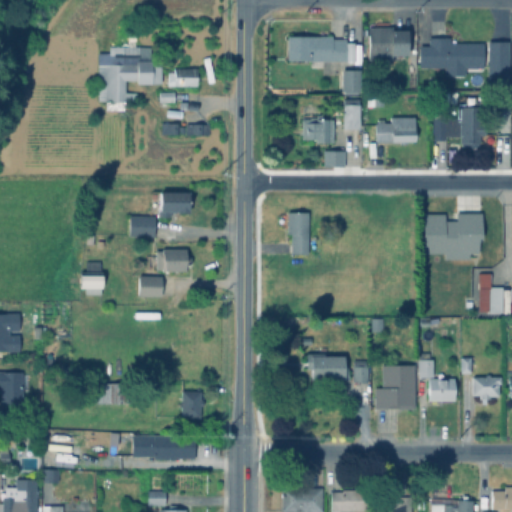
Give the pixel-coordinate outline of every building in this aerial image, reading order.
[(395,26),(395,29),(409,29),(410,54),(395,55),(395,58),(370,59),(369,27),(395,26)] [(348,38),(348,60),(288,60),(288,35),(334,35),(333,38),(348,38)] [(485,42),(485,67),(466,67),(466,75),(447,75),(447,67),(421,67),(421,45),(430,45),(430,37),(451,37),(451,42),(485,42)] [(510,40),(511,89),(490,89),(489,41),(510,40)] [(162,60),(162,83),(138,82),(138,80),(126,79),(126,92),(138,92),(138,100),(125,100),(125,109),(106,109),(106,100),(99,100),(99,64),(99,52),(110,52),(110,54),(144,54),(143,60),(162,60)] [(197,67),(197,85),(169,85),(169,71),(175,71),(175,67),(197,67)] [(361,69),(361,90),(358,90),(358,94),(345,94),(345,90),(343,90),(343,69),(361,69)] [(175,91),(175,101),(161,101),(160,91),(175,91)] [(481,106),(481,123),(487,123),(486,134),(481,134),(481,143),(480,143),(480,146),(477,148),(465,148),(462,145),(462,143),(461,143),(461,136),(446,136),(446,139),(433,139),(434,118),(436,118),(436,113),(444,113),(444,117),(459,118),(459,93),(468,93),(468,98),(474,98),(474,106),(481,106)] [(361,98),(361,128),(344,128),(344,103),(345,103),(345,98),(361,98)] [(334,118),(334,143),(317,142),(317,138),(303,138),(303,114),(325,115),(325,118),(334,118)] [(416,116),(416,141),(407,141),(407,143),(401,143),(401,141),(377,141),(376,122),(379,122),(379,119),(385,119),(385,122),(392,122),(392,116),(416,116)] [(185,126),(185,133),(170,133),(171,122),(179,123),(179,126),(185,126)] [(209,124),(209,134),(186,133),(186,123),(209,124)] [(345,150),(345,166),(325,166),(325,149),(345,150)] [(190,190),(189,211),(178,211),(178,210),(170,210),(170,216),(160,216),(160,206),(150,206),(150,193),(153,190),(190,190)] [(309,211),(309,253),(292,253),(292,233),(286,233),(286,220),(288,220),(288,211),(309,211)] [(483,212),(483,240),(480,240),(480,252),(471,252),(471,258),(446,258),(445,252),(424,253),(424,213),(446,213),(446,219),(457,219),(457,212),(483,212)] [(155,215),(155,235),(129,235),(129,215),(155,215)] [(187,247),(186,256),(191,256),(191,263),(186,263),(186,270),(163,270),(163,268),(147,268),(147,255),(156,255),(156,250),(163,250),(163,247),(187,247)] [(100,260),(101,271),(102,271),(103,287),(101,287),(101,293),(86,293),(86,287),(80,287),(80,271),(86,271),(86,260),(100,260)] [(492,272),(492,286),(503,286),(503,311),(480,311),(480,288),(479,288),(479,273),(480,273),(480,272),(492,272)] [(162,275),(162,295),(138,295),(139,274),(162,275)] [(0,312),(10,312),(9,350),(0,350),(0,312)] [(385,329),(373,330),(372,318),(384,317),(385,329)] [(41,326),(42,338),(34,338),(34,326),(41,326)] [(430,352),(430,358),(433,358),(434,376),(420,376),(420,358),(420,352),(430,352)] [(350,374),(350,379),(340,379),(340,378),(313,378),(313,368),(307,368),(307,353),(326,353),(326,355),(346,355),(346,367),(348,367),(348,374),(350,374)] [(472,356),(472,372),(462,372),(462,356),(472,356)] [(366,359),(367,365),(368,365),(369,380),(354,381),(353,366),(355,366),(354,360),(366,359)] [(415,364),(415,407),(376,407),(375,387),(377,387),(376,365),(382,365),(382,364),(415,364)] [(0,371),(23,371),(23,411),(1,411),(1,389),(0,388),(0,371)] [(490,373),(491,376),(502,376),(502,383),(500,383),(500,395),(490,395),(490,398),(481,398),(481,394),(474,394),(473,376),(487,376),(487,373),(490,373)] [(455,377),(455,399),(430,399),(429,377),(455,377)] [(133,382),(133,402),(92,402),(91,382),(133,382)] [(204,399),(204,404),(201,404),(201,417),(182,416),(182,407),(180,407),(180,402),(182,402),(183,390),(201,391),(201,399),(204,399)] [(194,434),(194,457),(154,458),(154,455),(143,456),(143,470),(121,470),(121,454),(133,454),(133,434),(194,434)] [(59,469),(58,482),(42,481),(43,468),(59,469)] [(511,485),(511,508),(493,508),(493,490),(506,490),(506,486),(511,485)] [(37,488),(36,511),(0,511),(0,503),(2,503),(2,497),(5,497),(5,486),(17,486),(17,488),(37,488)] [(323,487),(323,511),(306,511),(282,511),(283,487),(323,487)] [(368,489),(368,511),(351,511),(332,511),(332,491),(343,490),(343,489),(368,489)] [(165,490),(165,503),(148,504),(148,490),(165,490)] [(472,496),(472,499),(474,499),(473,511),(458,511),(458,510),(455,510),(454,511),(432,511),(432,502),(458,503),(458,498),(459,499),(460,495),(472,496)] [(412,496),(412,511),(392,511),(392,496),(412,496)]
